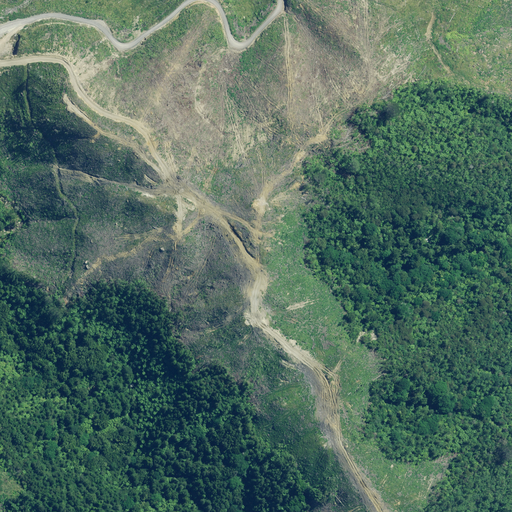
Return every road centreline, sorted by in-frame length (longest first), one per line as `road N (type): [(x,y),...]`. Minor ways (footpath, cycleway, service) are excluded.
road 1 (track): [(387,511),(365,480),(331,385),(264,321),(256,303),(259,229),(191,188),(146,126),(99,106),(65,55),(0,58)]
road 2 (track): [(14,21),(52,14),(106,20),(140,45),(190,0)]
